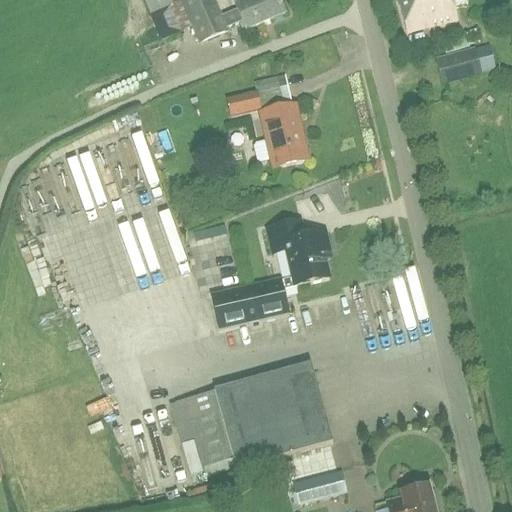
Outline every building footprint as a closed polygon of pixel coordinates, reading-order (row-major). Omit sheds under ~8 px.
[(232,0),(236,11),(220,18),(212,0),(179,0),(199,45),(226,33),(225,29),(241,22),(245,31),(284,14),(278,0),(232,0)] [(402,0),(399,1),(407,34),(456,22),(449,0),(402,0)] [(473,51),(436,61),(443,86),(480,76),(473,51)] [(131,90),(149,78),(143,69),(125,81),(131,90)] [(270,76),(275,103),(305,98),(301,71),(270,76)] [(255,92),(225,100),(229,120),(260,113),(255,92)] [(272,170),(307,162),(294,106),(259,115),(265,142),(255,144),(252,148),(256,162),(259,164),(270,161),(272,170)] [(160,130),(147,133),(160,188),(173,185),(160,130)] [(242,172),(238,154),(210,159),(214,178),(242,172)] [(199,222),(213,214),(209,205),(194,213),(199,222)] [(281,282),(283,291),(328,280),(322,252),(328,251),(324,233),(302,238),(299,222),(265,229),(271,255),(285,252),(291,279),(281,282)] [(288,314),(283,291),(281,282),(210,298),(218,331),(288,314)] [(331,445),(309,365),(213,392),(219,414),(189,422),(202,470),(232,461),(235,471),(331,445)] [(347,495),(340,472),(292,485),(293,489),(285,492),(289,505),(297,504),(298,508),(347,495)] [(434,511),(428,487),(399,494),(400,498),(385,502),(387,511),(434,511)]
